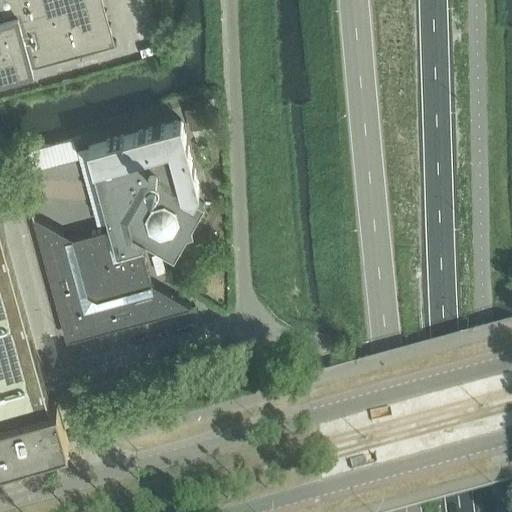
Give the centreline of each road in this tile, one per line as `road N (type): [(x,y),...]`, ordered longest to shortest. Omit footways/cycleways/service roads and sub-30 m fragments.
road 1 (tertiary): [(511,364),(0,505)]
road 2 (primary): [(353,0),(405,511)]
road 3 (primary): [(458,511),(440,291),(431,0)]
road 4 (residential): [(0,188),(15,198),(66,378),(230,327)]
road 5 (tertiary): [(243,511),(511,437)]
